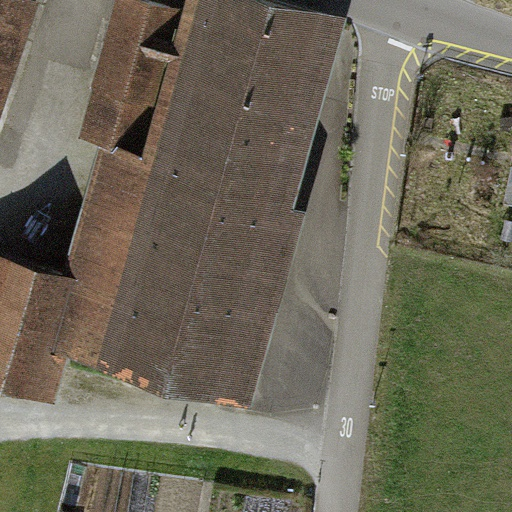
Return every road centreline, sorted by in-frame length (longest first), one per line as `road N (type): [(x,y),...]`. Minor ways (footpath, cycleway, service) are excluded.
road 1 (residential): [(326,511),(389,0)]
road 2 (track): [(0,424),(80,420),(335,441)]
road 3 (tertiary): [(396,0),(511,37)]
